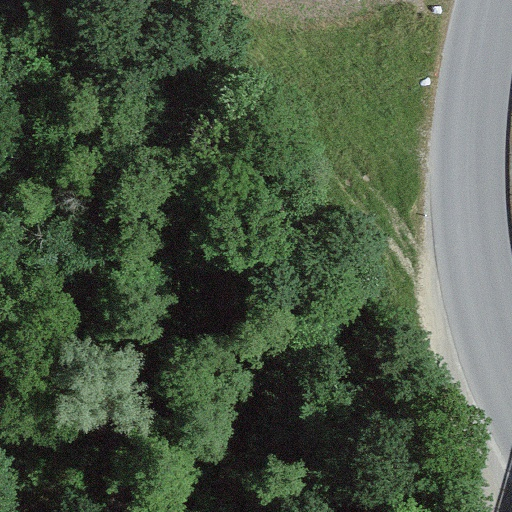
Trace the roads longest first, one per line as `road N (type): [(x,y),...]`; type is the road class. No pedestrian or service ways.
road 1 (tertiary): [(511,381),(470,229),(473,83),(488,0)]
road 2 (track): [(0,415),(61,405),(99,416),(120,437),(126,462),(119,511)]
